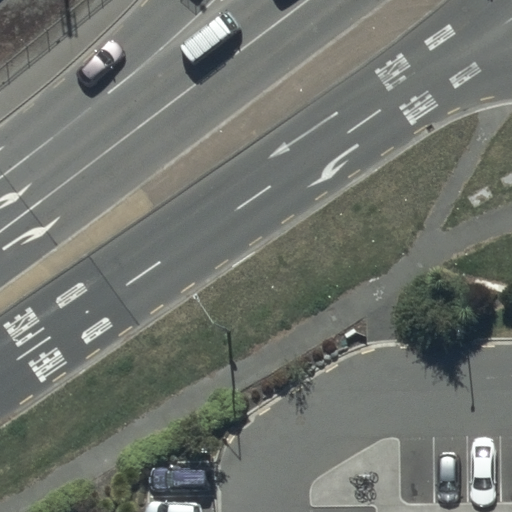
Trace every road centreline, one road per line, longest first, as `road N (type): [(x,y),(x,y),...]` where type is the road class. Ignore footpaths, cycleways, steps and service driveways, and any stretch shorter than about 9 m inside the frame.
road 1 (tertiary): [(457,51),(0,367)]
road 2 (tertiary): [(78,145),(318,0)]
road 3 (trunk): [(78,145),(203,0)]
